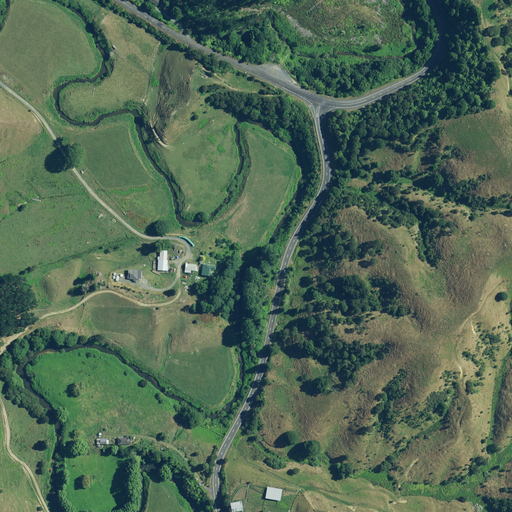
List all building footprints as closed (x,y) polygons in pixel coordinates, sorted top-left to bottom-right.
[(167,251),(160,251),(160,257),(158,257),(158,270),(168,271),(168,260),(167,260),(167,251)] [(204,262),(200,262),(199,269),(202,270),(202,275),(212,277),(213,270),(215,270),(216,266),(203,264),(204,262)] [(196,264),(186,264),(185,272),(191,273),(191,270),(196,271),(196,264)] [(142,271),(128,270),(128,279),(133,279),(133,281),(137,281),(138,279),(142,279),(142,271)] [(130,439),(130,436),(126,436),(126,438),(118,438),(118,445),(132,444),(132,439),(130,439)] [(283,490),(267,487),(266,498),(281,501),(283,490)] [(234,511),(243,510),(242,501),(230,503),(231,511),(234,511)]
